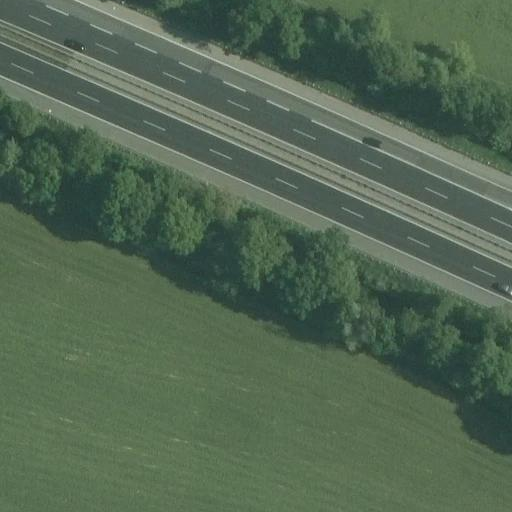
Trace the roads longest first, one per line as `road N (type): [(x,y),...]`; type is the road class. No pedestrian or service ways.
road 1 (motorway): [(0,67),(511,292)]
road 2 (motorway): [(492,225),(0,10)]
